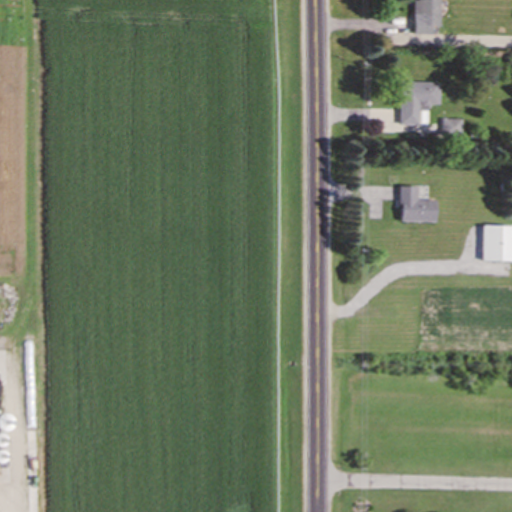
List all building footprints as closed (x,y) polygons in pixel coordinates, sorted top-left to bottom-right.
[(430,0),(406,0),(406,37),(423,37),(423,29),(430,29),(430,0)] [(431,86),(392,85),(392,127),(419,128),(419,108),(431,108),(431,86)] [(453,122),(434,122),(434,139),(453,139),(453,122)] [(392,225),(428,225),(428,203),(411,203),(411,190),(392,190),(392,225)] [(511,228),(478,228),(478,265),(511,265),(511,228)]
